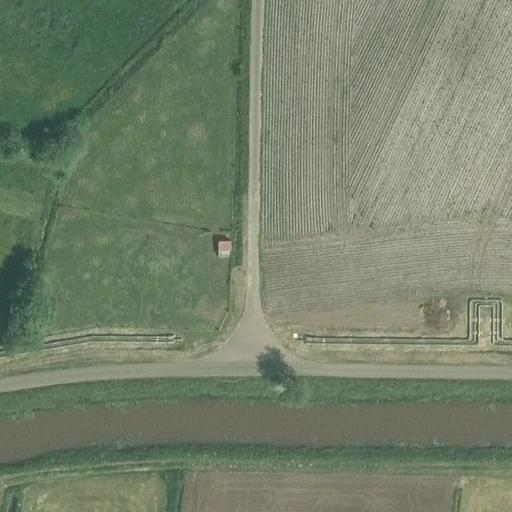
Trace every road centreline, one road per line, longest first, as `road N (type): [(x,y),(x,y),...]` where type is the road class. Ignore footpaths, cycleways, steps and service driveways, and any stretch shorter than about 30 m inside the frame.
road 1 (track): [(0,475),(168,457),(511,463)]
road 2 (unclassified): [(250,370),(259,0)]
road 3 (unclassified): [(250,370),(511,374)]
road 4 (unclassified): [(0,386),(120,372),(250,370)]
